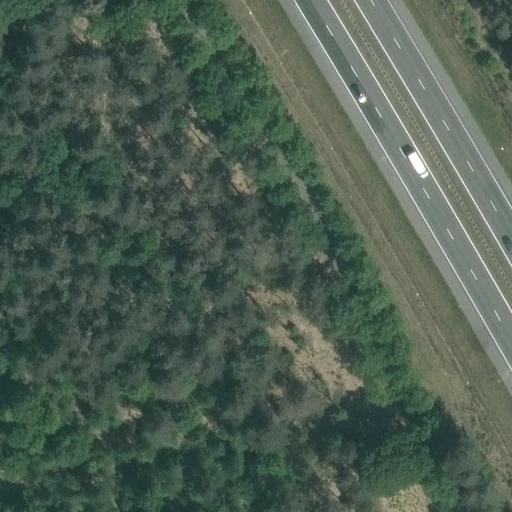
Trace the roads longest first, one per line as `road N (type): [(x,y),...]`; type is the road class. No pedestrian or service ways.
road 1 (unclassified): [(434,511),(366,340),(238,88),(180,0)]
road 2 (motorway): [(307,0),(511,346)]
road 3 (motorway): [(511,243),(368,0)]
